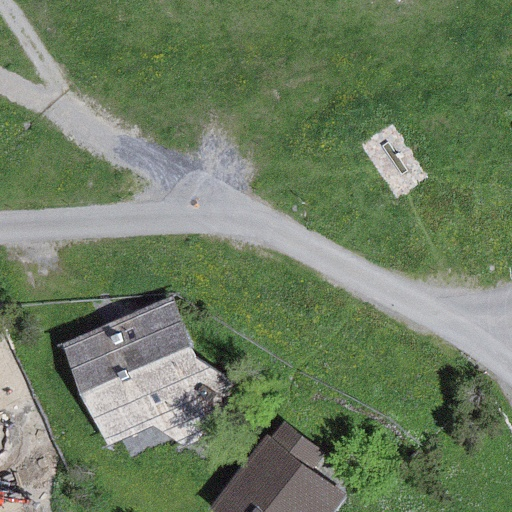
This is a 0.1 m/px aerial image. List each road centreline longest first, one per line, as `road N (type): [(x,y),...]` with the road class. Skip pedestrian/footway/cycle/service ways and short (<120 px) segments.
road 1 (residential): [(227,216),(277,230),(453,319),(511,368)]
road 2 (residential): [(227,216),(0,224)]
road 3 (track): [(70,119),(174,174),(227,216)]
